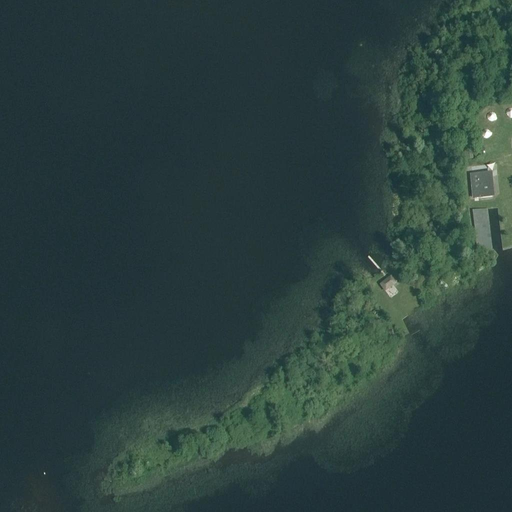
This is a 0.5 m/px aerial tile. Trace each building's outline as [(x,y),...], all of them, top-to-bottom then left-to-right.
[(493,113),(491,113),(489,114),(488,115),(487,117),(488,119),(489,121),(492,121),(494,121),(495,119),(496,117),(495,115),(493,113)] [(487,131),(485,130),(483,131),(482,132),(481,135),(482,137),(484,138),(486,139),(488,138),(489,136),(490,134),(489,132),(487,131)] [(463,148),(465,158),(473,157),(471,147),(463,148)] [(491,176),(490,173),(475,175),(472,175),(473,189),(474,193),(474,197),(474,199),(493,197),(492,195),(491,179),(491,176)] [(477,251),(492,249),(487,209),(472,211),(477,251)] [(395,284),(390,278),(380,285),(385,291),(395,284)]
